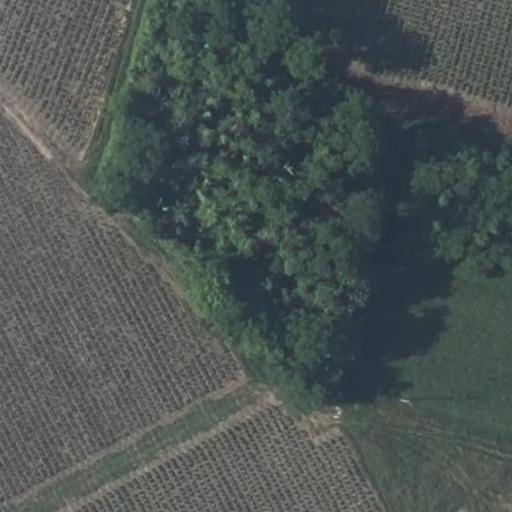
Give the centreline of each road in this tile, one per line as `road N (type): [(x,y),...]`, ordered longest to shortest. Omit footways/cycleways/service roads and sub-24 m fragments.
road 1 (track): [(272,0),(408,124),(346,397),(337,412),(302,415),(248,379),(24,511)]
road 2 (track): [(0,110),(60,165),(76,158),(135,0)]
